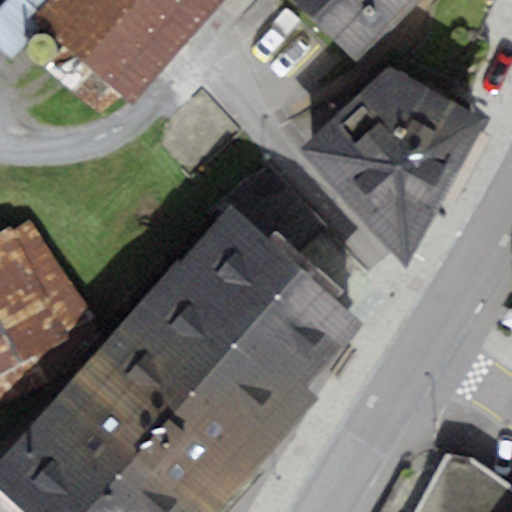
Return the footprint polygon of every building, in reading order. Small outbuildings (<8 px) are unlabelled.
[(19,0),(0,21),(0,44),(17,61),(48,28),(131,107),(231,0),(19,0)] [(437,0),(294,0),(364,71),(437,0)] [(389,65),(301,150),(407,264),(485,120),(389,65)] [(354,333),(222,215),(0,462),(0,505),(7,511),(214,511),(309,407),(297,397),(354,333)] [(36,218),(0,235),(0,418),(106,336),(36,218)] [(511,338),(499,359),(511,366),(511,338)] [(511,511),(511,498),(453,456),(424,511),(511,511)]
